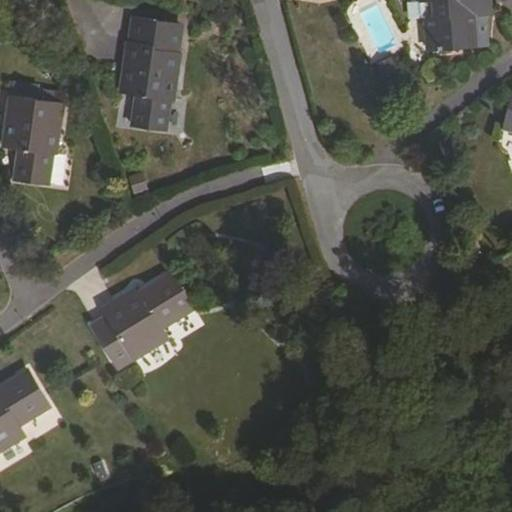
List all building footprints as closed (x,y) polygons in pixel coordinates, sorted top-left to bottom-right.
[(422,0),(424,18),(426,17),(428,49),(469,46),(467,15),(493,13),(491,0),(422,0)] [(138,94),(133,124),(167,129),(172,98),(174,98),(181,53),(153,49),(154,44),(128,41),(121,92),(138,94)] [(25,86),(15,85),(14,97),(24,98),(25,86)] [(8,147),(20,149),(16,180),(45,183),(49,152),(52,153),(58,153),(64,107),(63,106),(52,105),(53,94),(39,92),(40,88),(25,86),(24,98),(14,97),(12,96),(8,123),(11,124),(8,147)] [(63,106),(64,95),(53,94),(52,105),(63,106)] [(127,286),(140,307),(113,324),(135,359),(161,343),(163,345),(193,327),(157,267),(127,286)] [(56,402),(32,366),(2,387),(0,383),(0,453),(25,437),(18,427),(56,402)] [(47,462),(22,469),(25,479),(50,471),(47,462)]
